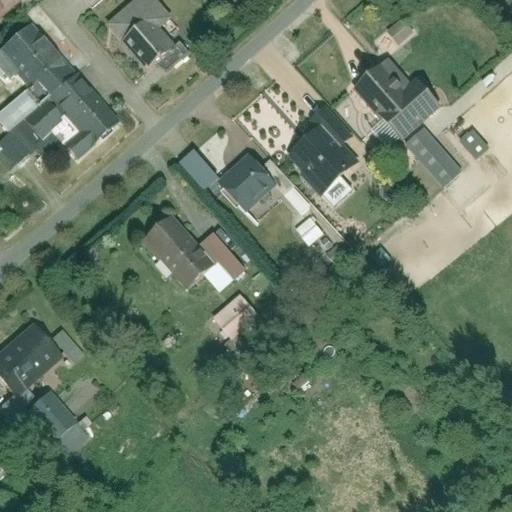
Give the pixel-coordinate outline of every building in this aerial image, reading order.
[(173,19),(155,0),(131,0),(103,24),(149,76),(155,70),(162,78),(191,52),(181,40),(175,46),(161,29),(173,19)] [(364,35),(374,47),(401,24),(390,12),(364,35)] [(0,125),(12,116),(57,77),(44,62),(54,54),(31,26),(19,36),(9,24),(0,30),(0,69),(5,66),(17,81),(0,94),(0,125)] [(375,55),(343,83),(389,135),(418,110),(432,98),(407,70),(396,79),(375,55)] [(81,140),(109,116),(68,68),(57,77),(12,116),(29,136),(57,112),(81,140)] [(313,132),(283,159),(327,206),(363,172),(344,152),(355,142),(322,108),(305,123),(313,132)] [(418,110),(389,135),(417,168),(446,142),(418,110)] [(458,143),(475,162),(489,149),(472,131),(458,143)] [(203,193),(218,179),(193,151),(178,165),(203,193)] [(253,153),(217,188),(253,226),(280,200),(297,217),(306,209),(253,153)] [(173,219),(143,245),(186,295),(199,283),(212,298),(243,271),(214,238),(201,250),(173,219)] [(298,228),(306,244),(320,237),(312,221),(298,228)] [(238,296),(210,321),(230,345),(259,320),(238,296)] [(54,354),(22,317),(0,336),(0,391),(2,394),(0,395),(0,424),(2,427),(21,410),(43,436),(68,413),(39,380),(27,390),(21,383),(54,354)] [(75,365),(84,356),(61,331),(51,340),(75,365)]
